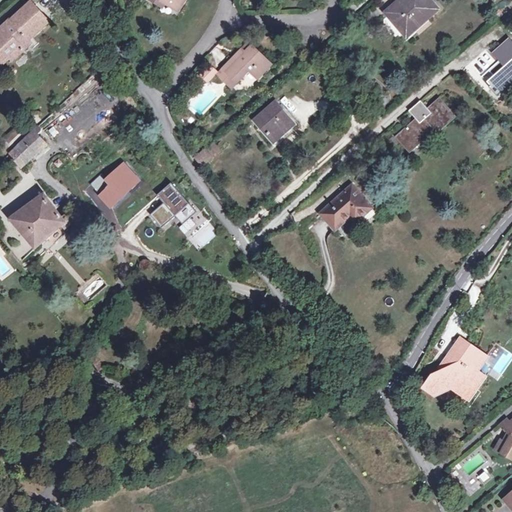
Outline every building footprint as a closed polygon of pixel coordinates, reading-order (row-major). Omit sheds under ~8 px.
[(151,0),(155,3),(157,0),(161,0),(165,2),(178,10),(184,0),(151,0)] [(427,0),(403,0),(387,13),(407,35),(405,36),(408,39),(415,33),(412,30),(436,10),(427,0)] [(0,62),(8,55),(19,45),(25,51),(33,43),(29,39),(48,21),(31,3),(0,31),(0,62)] [(29,39),(33,43),(37,46),(40,44),(36,39),(51,24),(48,21),(29,39)] [(511,41),(505,46),(503,44),(493,53),(505,67),(488,82),(492,85),(490,87),(493,91),(495,89),(499,94),(511,83),(511,41)] [(19,45),(8,55),(14,61),(25,51),(19,45)] [(237,56),(224,69),(238,82),(250,70),(259,78),(271,65),(253,47),(246,54),(240,59),(237,56)] [(240,59),(246,54),(243,50),(237,56),(240,59)] [(211,67),(202,77),(208,82),(217,73),(211,67)] [(238,82),(224,69),(219,75),(232,88),(238,82)] [(215,76),(211,81),(221,89),(225,84),(215,76)] [(422,102),(410,111),(418,120),(398,137),(411,151),(435,130),(437,133),(456,116),(441,99),(429,110),(422,102)] [(274,143),(281,137),(279,135),(294,123),(276,103),(255,121),(274,143)] [(279,135),(281,137),(296,125),(294,123),(279,135)] [(39,126),(23,141),(23,143),(11,154),(23,167),(48,146),(38,135),(39,133),(42,129),(39,126)] [(221,151),(214,144),(197,158),(203,167),(221,151)] [(164,203),(150,215),(161,229),(175,217),(183,226),(198,213),(174,184),(159,196),(164,203)] [(357,223),(373,208),(353,185),(322,214),(336,230),(351,217),(357,223)] [(67,215),(62,218),(45,196),(13,218),(38,248),(64,225),(67,229),(74,223),(67,215)] [(459,342),(447,359),(453,363),(447,372),(444,370),(435,374),(436,377),(434,378),(432,377),(427,384),(429,385),(427,389),(436,396),(440,389),(444,392),(448,386),(457,392),(459,389),(471,396),(475,389),(477,390),(486,378),(478,373),(487,357),(469,345),(467,348),(459,342)] [(453,363),(447,359),(441,368),(444,370),(447,372),(453,363)] [(459,389),(457,392),(468,400),(471,396),(459,389)] [(511,421),(510,423),(507,420),(502,424),(509,432),(503,442),(501,441),(496,450),(511,458),(511,421)]
